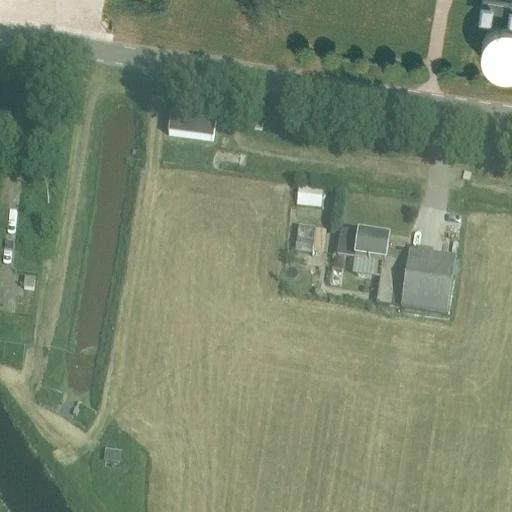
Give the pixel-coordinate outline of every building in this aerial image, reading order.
[(511,21),(511,3),(489,0),(482,0),(480,17),(511,21)] [(169,136),(213,142),(216,125),(171,118),(169,136)] [(323,192),(299,190),(297,207),(321,210),(323,192)] [(313,256),(316,230),(299,228),(296,254),(313,256)] [(377,308),(403,312),(425,315),(448,319),(456,261),(435,259),(388,251),(390,240),(360,235),(342,232),(338,256),(356,259),(383,263),(377,306),(377,308)] [(34,290),(35,280),(26,278),(24,288),(34,290)] [(118,464),(119,455),(106,453),(104,461),(118,464)]
